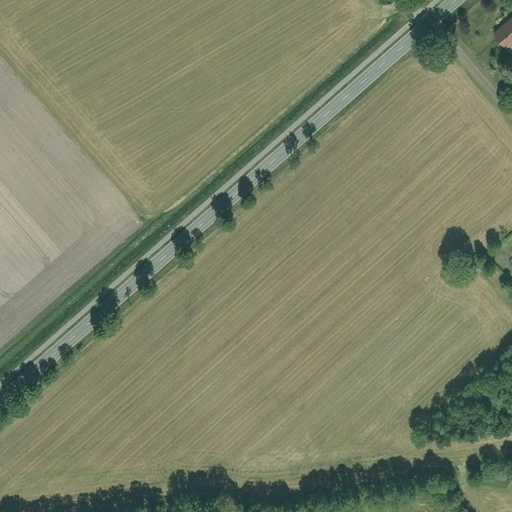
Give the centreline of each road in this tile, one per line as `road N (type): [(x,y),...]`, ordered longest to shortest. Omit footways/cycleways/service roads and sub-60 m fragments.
road 1 (tertiary): [(0,403),(426,24)]
road 2 (unclassified): [(426,24),(511,118)]
